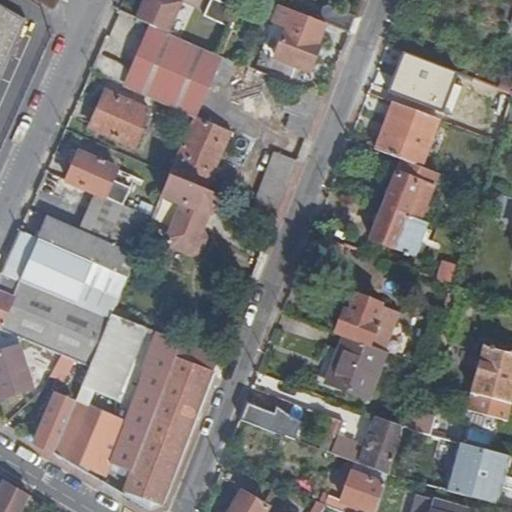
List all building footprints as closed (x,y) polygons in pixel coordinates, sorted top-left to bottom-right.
[(170,34),(184,2),(178,0),(147,0),(138,20),(170,34)] [(241,10),(218,0),(213,0),(206,16),(233,28),(241,10)] [(0,85),(28,22),(0,5),(0,85)] [(328,23),(321,20),(282,5),(274,23),(288,29),(276,57),(311,71),(323,42),(320,40),(328,23)] [(351,33),(357,17),(332,7),(326,7),(321,20),(328,23),(351,33)] [(134,70),(100,55),(96,64),(93,71),(197,117),(212,80),(221,60),(177,42),(151,31),(134,70)] [(441,67),(405,54),(390,92),(421,104),(433,73),(438,74),(441,67)] [(237,63),(223,57),(221,60),(212,80),(227,87),(237,63)] [(452,82),(456,73),(449,70),(445,79),(452,82)] [(325,98),(296,86),(286,111),(315,124),(325,98)] [(107,93),(91,127),(136,147),(151,112),(107,93)] [(439,120),(394,104),(377,149),(393,156),(422,166),(439,120)] [(234,133),(197,117),(172,174),(209,190),(234,133)] [(69,182),(96,194),(123,206),(130,189),(112,180),(117,170),(81,154),(69,182)] [(275,155),(254,209),(278,219),(299,164),(275,155)] [(393,156),(374,202),(385,206),(407,215),(426,168),(422,166),(393,156)] [(172,174),(171,177),(163,195),(184,204),(168,239),(169,245),(192,255),(200,252),(205,239),(202,231),(209,215),(218,212),(224,196),(209,190),(172,174)] [(501,194),(483,189),(478,204),(496,210),(501,194)] [(96,194),(93,203),(150,227),(153,219),(123,206),(96,194)] [(150,227),(93,203),(80,233),(129,254),(138,257),(150,227)] [(407,215),(385,206),(373,239),(414,256),(427,222),(407,215)] [(48,219),(40,239),(129,277),(138,257),(129,254),(80,233),(48,219)] [(40,239),(21,231),(14,246),(10,256),(46,272),(118,303),(129,277),(40,239)] [(346,245),(314,233),(307,249),(339,261),(346,245)] [(8,276),(2,273),(0,277),(0,328),(3,332),(23,340),(62,356),(74,361),(91,368),(111,319),(8,276)] [(346,311),(337,334),(345,337),(382,351),(397,312),(356,295),(350,312),(346,311)] [(114,315),(111,319),(91,368),(76,403),(55,452),(105,473),(110,460),(132,470),(122,494),(151,511),(166,505),(172,486),(223,359),(159,333),(143,379),(130,411),(124,409),(120,417),(109,413),(115,399),(117,399),(147,328),(114,315)] [(227,349),(234,330),(203,318),(196,337),(227,349)] [(0,328),(0,342),(13,350),(0,353),(0,398),(32,390),(20,349),(23,340),(3,332),(0,328)] [(382,351),(345,337),(328,382),(369,397),(387,352),(382,351)] [(511,401),(511,353),(485,346),(468,411),(507,421),(511,401)] [(74,361),(62,356),(52,376),(62,382),(74,361)] [(55,452),(76,403),(56,395),(35,443),(54,454),(55,452)] [(262,408),(247,403),(241,419),(278,433),(284,415),(276,412),(277,408),(264,403),(262,408)] [(403,425),(380,416),(365,454),(357,451),(359,445),(340,438),(346,422),(320,412),(313,428),(316,435),(324,438),(320,449),(358,463),(389,474),(403,425)] [(294,419),(284,415),(278,433),(288,436),(294,419)] [(420,418),(410,415),(403,425),(417,429),(420,418)] [(510,455),(460,441),(446,490),(497,504),(510,455)] [(389,474),(358,463),(354,473),(386,484),(389,474)] [(385,486),(386,484),(354,473),(344,500),(361,507),(376,511),(377,510),(385,486)] [(0,494),(0,511),(24,511),(32,496),(20,489),(7,481),(0,494)] [(387,511),(395,490),(385,486),(377,510),(382,511),(387,511)] [(230,511),(266,511),(269,507),(243,491),(230,511)] [(329,495),(328,504),(347,511),(358,511),(361,507),(344,500),(329,495)] [(418,495),(412,511),(467,511),(468,508),(418,495)] [(24,511),(41,511),(45,504),(32,496),(24,511)]
